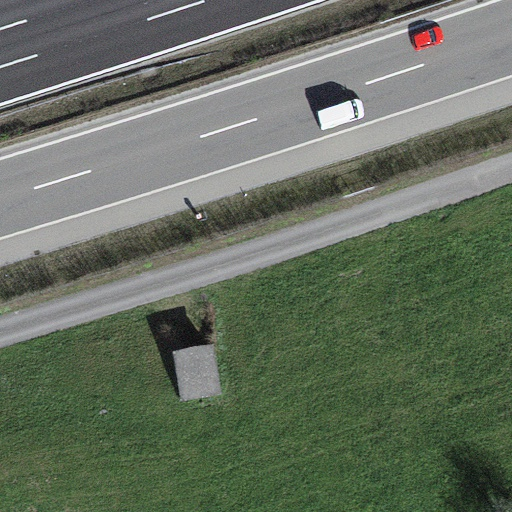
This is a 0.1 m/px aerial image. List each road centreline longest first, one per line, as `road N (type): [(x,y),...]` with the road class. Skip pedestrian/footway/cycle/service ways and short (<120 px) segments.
road 1 (track): [(0,331),(511,166)]
road 2 (motorway): [(0,200),(511,37)]
road 3 (motorway): [(146,0),(0,47)]
